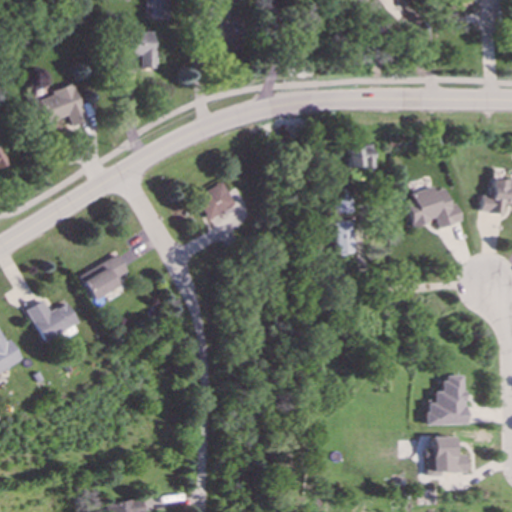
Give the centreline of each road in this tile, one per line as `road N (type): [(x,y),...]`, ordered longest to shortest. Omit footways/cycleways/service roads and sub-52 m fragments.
road 1 (tertiary): [(511,101),(356,100),(264,110),(170,145),(0,246)]
road 2 (residential): [(119,174),(191,299),(200,332),(200,511)]
road 3 (residential): [(490,285),(507,318),(511,446)]
